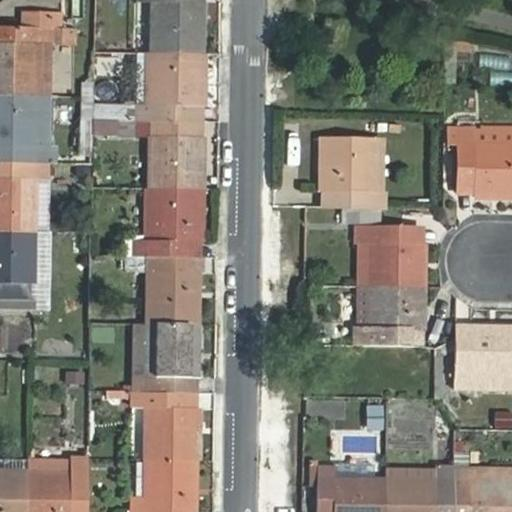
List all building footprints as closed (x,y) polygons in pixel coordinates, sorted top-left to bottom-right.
[(151,2),(151,54),(204,55),(205,3),(191,3),(190,0),(155,0),(155,2),(151,2)] [(22,28),(0,27),(0,96),(51,97),(51,44),(56,44),(56,29),(62,29),(62,15),(22,13),(22,28)] [(343,23),(323,23),(323,43),(343,43),(343,23)] [(190,122),(190,105),(203,105),(204,55),(151,54),(150,104),(94,104),(94,121),(121,121),(190,122)] [(50,145),(51,97),(0,96),(0,163),(50,164),(59,164),(59,146),(50,145)] [(150,138),(149,189),(202,190),(203,138),(190,138),(190,122),(121,121),(120,137),(150,138)] [(511,126),(477,127),(477,143),(511,143),(511,126)] [(474,196),(511,196),(511,143),(477,143),(477,127),(459,127),(458,181),(474,182),(474,196)] [(321,137),(320,191),(334,192),(333,209),(388,210),(388,192),(383,192),(384,138),(321,137)] [(49,181),(50,164),(0,163),(0,231),(36,232),(37,181),(49,181)] [(124,257),(132,257),(134,257),(188,258),(189,241),(201,241),(202,190),(149,189),(148,241),(133,240),(129,237),(124,237),(124,257)] [(371,244),(370,286),(423,288),(423,228),(357,227),(356,243),(371,244)] [(0,308),(35,309),(36,232),(0,231),(0,308)] [(146,325),(200,326),(201,273),(188,273),(188,258),(134,257),(134,272),(148,272),(146,325)] [(422,347),(423,288),(370,286),(368,330),(357,329),(356,345),(422,347)] [(135,325),(133,392),(187,393),(187,378),(200,379),(200,326),(146,325),(135,325)] [(454,389),(511,389),(511,326),(472,326),(472,339),(455,338),(454,389)] [(133,392),(133,407),(144,407),(143,460),(199,462),(199,409),(186,408),(187,393),(133,392)] [(28,511),(88,511),(89,459),(71,459),(71,470),(29,470),(28,511)] [(198,511),(199,462),(143,460),(142,497),(133,497),(132,511),(198,511)] [(385,511),(453,511),(455,468),(436,468),(436,479),(386,479),(385,511)] [(511,511),(511,468),(455,468),(453,511),(511,511)] [(0,511),(28,511),(29,470),(0,470),(0,511)] [(385,511),(386,479),(361,479),(318,478),(317,511),(385,511)]
